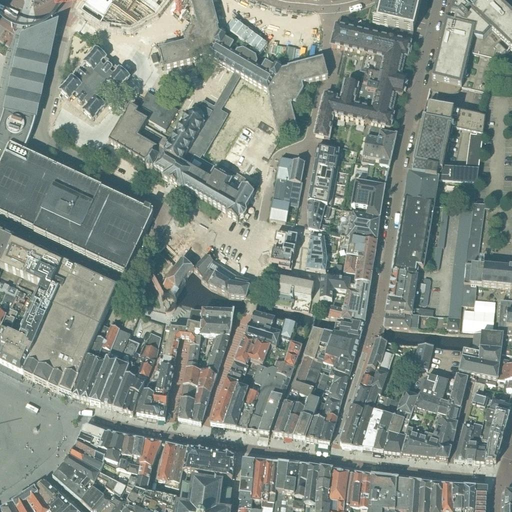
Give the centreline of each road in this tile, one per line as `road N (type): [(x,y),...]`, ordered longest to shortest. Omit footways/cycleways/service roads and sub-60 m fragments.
road 1 (residential): [(368,343),(437,0)]
road 2 (residential): [(154,206),(41,138),(68,17)]
road 3 (residential): [(322,9),(327,54),(337,65),(310,143)]
road 4 (residential): [(128,286),(0,227)]
road 5 (residential): [(310,143),(275,159),(262,223),(243,245)]
road 6 (residential): [(68,17),(93,33),(129,39),(159,24),(179,0)]
road 7 (residential): [(299,267),(310,143)]
